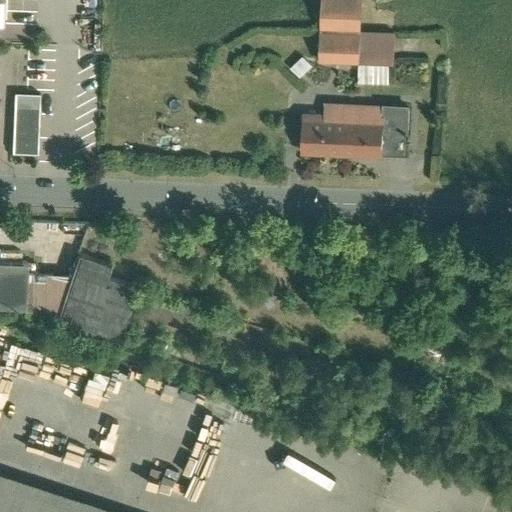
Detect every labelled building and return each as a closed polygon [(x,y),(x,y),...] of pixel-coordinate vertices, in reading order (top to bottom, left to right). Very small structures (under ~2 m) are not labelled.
[(362,0),(322,0),(321,30),(361,31),(362,0)] [(361,31),(321,30),(320,59),(360,60),(361,31)] [(304,53),(291,53),(290,98),(303,98),(304,53)] [(40,104),(15,103),(13,151),(39,152),(40,104)] [(353,105),(327,104),(326,114),(304,113),(303,150),(383,154),(384,130),(384,117),(383,117),(352,116),(353,105)] [(411,107),(384,105),(383,117),(384,117),(384,130),(410,132),(411,107)] [(410,132),(384,130),(383,154),(409,155),(410,132)] [(114,264),(80,252),(57,320),(125,342),(143,288),(143,286),(111,274),(114,264)] [(0,304),(27,306),(29,261),(0,258),(0,304)] [(354,357),(143,288),(125,342),(336,414),(354,357)] [(511,408),(354,357),(336,414),(511,471),(511,408)] [(94,511),(0,481),(0,511),(94,511)]
